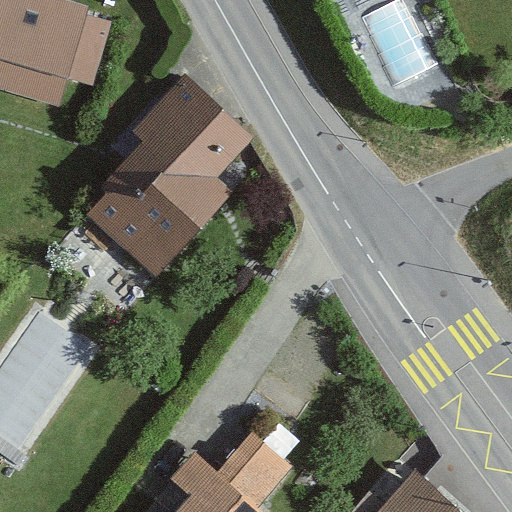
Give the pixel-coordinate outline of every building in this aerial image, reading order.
[(87,10),(54,0),(0,0),(0,89),(58,107),(87,10)] [(256,141),(182,76),(134,130),(146,140),(95,197),(103,204),(88,220),(157,281),(236,192),(222,179),(256,141)] [(297,460),(258,428),(226,468),(265,500),(297,460)] [(258,511),(196,457),(172,484),(192,502),(183,511),(258,511)] [(457,511),(416,478),(387,511),(457,511)]
